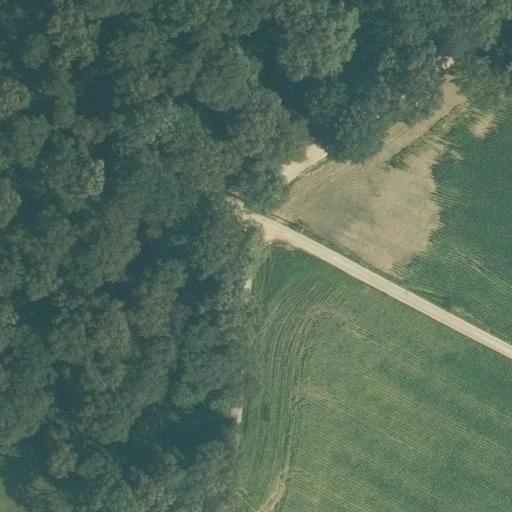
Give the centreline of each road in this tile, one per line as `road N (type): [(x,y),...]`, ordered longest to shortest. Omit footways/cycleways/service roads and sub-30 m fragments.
road 1 (unclassified): [(511,349),(251,215)]
road 2 (unclassified): [(0,135),(42,171),(147,207),(251,215)]
